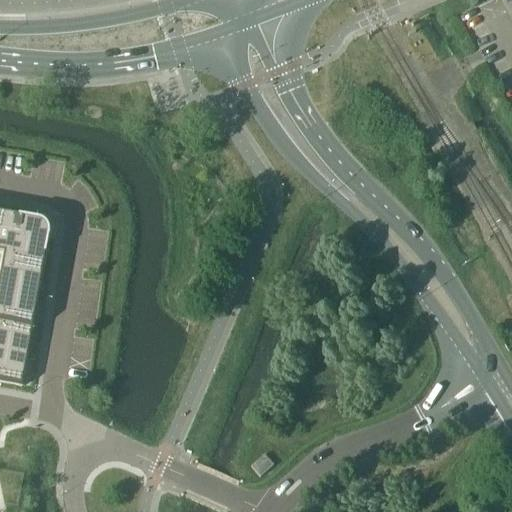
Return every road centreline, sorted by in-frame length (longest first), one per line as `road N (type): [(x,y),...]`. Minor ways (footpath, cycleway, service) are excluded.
road 1 (tertiary): [(232,35),(258,111),(491,376)]
road 2 (tertiary): [(491,376),(481,338),(439,268),(330,148),(292,91),(266,21)]
road 3 (residential): [(0,187),(75,201),(41,416),(91,436)]
road 4 (residential): [(272,511),(325,458),(422,421),(491,376)]
road 5 (secondary): [(0,64),(125,63),(232,35)]
road 6 (secondary): [(200,0),(121,20),(0,28)]
road 7 (residential): [(91,436),(257,511)]
